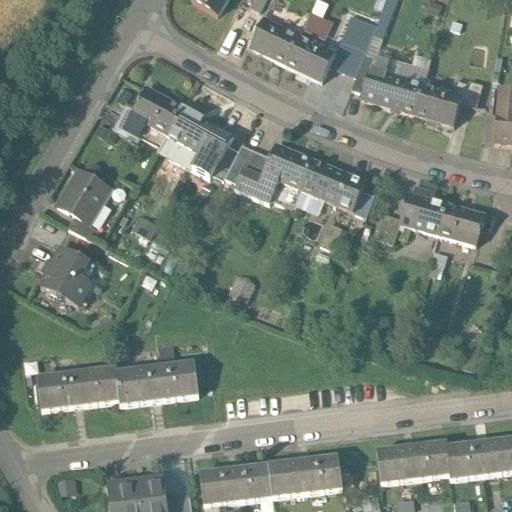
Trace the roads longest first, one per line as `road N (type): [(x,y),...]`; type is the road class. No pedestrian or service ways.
road 1 (residential): [(511,406),(10,467)]
road 2 (residential): [(511,186),(457,177),(343,139),(128,31)]
road 3 (residential): [(0,264),(25,206),(128,31)]
